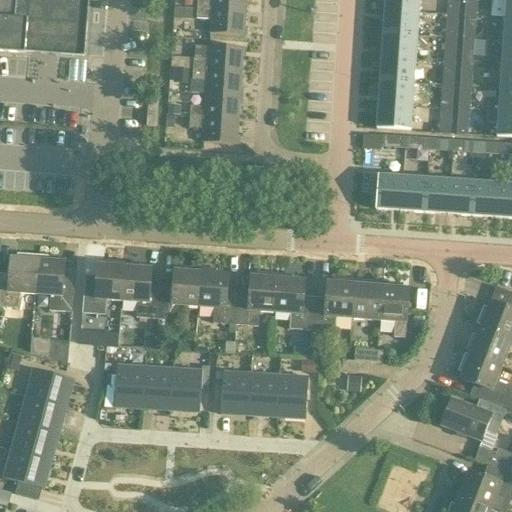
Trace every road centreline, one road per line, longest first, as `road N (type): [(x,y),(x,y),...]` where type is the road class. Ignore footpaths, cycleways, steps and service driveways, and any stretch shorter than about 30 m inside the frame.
road 1 (residential): [(268,511),(432,356),(443,335),(450,254)]
road 2 (residential): [(334,244),(347,0)]
road 3 (residential): [(334,244),(98,228)]
road 4 (residential): [(98,228),(118,0)]
